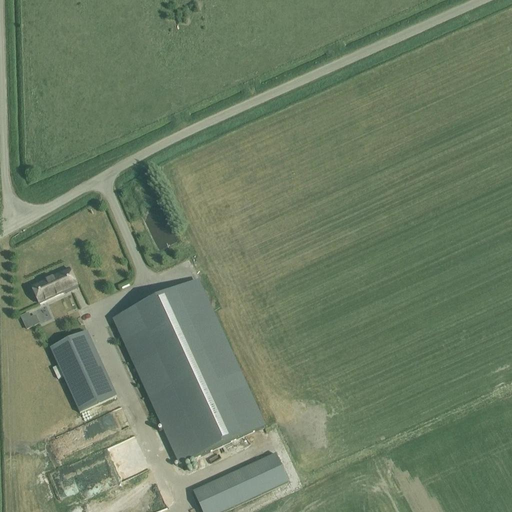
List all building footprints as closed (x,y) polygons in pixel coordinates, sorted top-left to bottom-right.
[(32,288),(40,305),(63,294),(63,292),(76,285),(69,269),(57,275),(57,277),(32,288)] [(123,289),(132,285),(130,281),(121,284),(123,289)] [(264,428),(198,282),(115,321),(181,466),(264,428)] [(29,314),(21,318),(27,331),(35,328),(29,314)] [(79,414),(117,398),(87,333),(50,351),(79,414)] [(123,443),(126,448),(139,443),(136,437),(123,443)] [(194,494),(202,511),(228,511),(289,484),(276,456),(194,494)]
